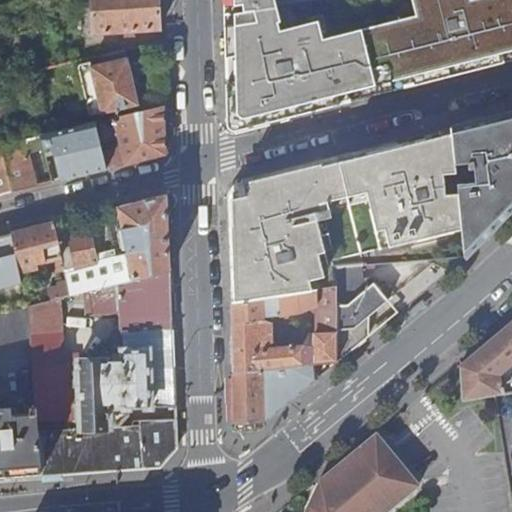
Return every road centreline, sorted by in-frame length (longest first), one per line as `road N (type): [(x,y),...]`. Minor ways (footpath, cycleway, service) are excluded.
road 1 (secondary): [(209,496),(242,484),(319,431),(511,268)]
road 2 (tertiary): [(196,167),(209,496)]
road 3 (residential): [(511,83),(196,167)]
road 4 (residential): [(196,167),(0,217)]
road 5 (tertiary): [(191,0),(196,167)]
road 6 (secondary): [(209,496),(86,511)]
